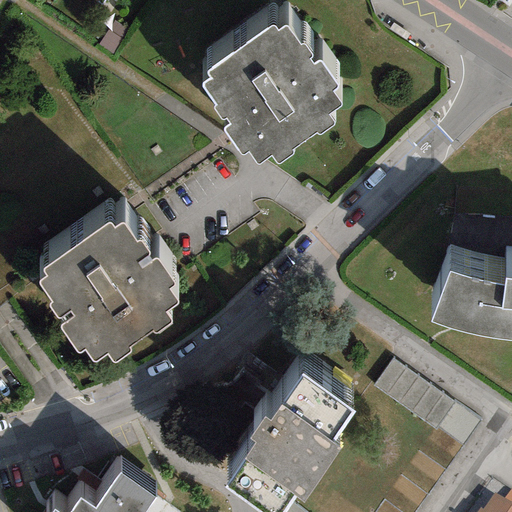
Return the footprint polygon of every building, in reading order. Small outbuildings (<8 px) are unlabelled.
[(279,34),(274,28),(203,70),(208,77),(202,81),(227,123),(222,126),(242,158),(249,154),(255,163),(273,152),(278,160),(293,152),(291,147),(318,131),(322,135),(339,125),(331,113),(343,106),(333,91),(339,87),(323,60),(315,66),(310,59),(315,55),(308,44),(302,46),(291,27),(279,34)] [(113,229),(105,226),(43,270),(47,277),(37,284),(50,302),(47,308),(75,351),(83,345),(92,360),(103,353),(111,365),(126,356),(126,350),(147,332),(152,334),(168,324),(161,314),(176,305),(167,292),(172,286),(158,258),(149,263),(146,257),(139,244),(132,244),(121,225),(113,229)] [(504,287),(450,271),(432,320),(460,330),(482,336),(502,338),(511,338),(511,278),(505,278),(504,287)] [(455,397),(391,354),(372,382),(436,425),(455,397)] [(349,411),(304,380),(286,407),(280,403),(269,418),(263,413),(246,438),(253,443),(221,489),(255,511),(285,511),(291,504),(296,496),(302,499),(338,447),(328,441),(349,411)] [(143,511),(153,497),(121,475),(95,511),(79,501),(71,511),(55,511),(53,511),(52,511),(143,511)] [(511,511),(511,493),(509,491),(503,500),(494,493),(479,511),(511,511)]
